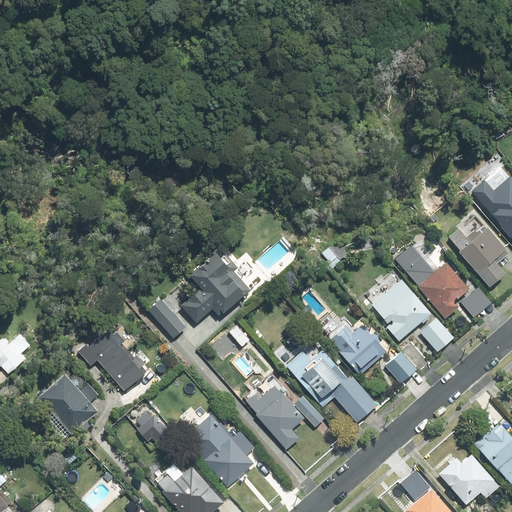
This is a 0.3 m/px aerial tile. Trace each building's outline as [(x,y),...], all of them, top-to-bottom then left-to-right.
[(511,175),(501,163),(472,188),(511,233),(511,175)] [(449,238),(491,286),(507,272),(499,262),(511,252),(486,223),(477,231),(476,229),(467,237),(460,228),(449,238)] [(471,288),(448,261),(436,271),(413,244),(395,259),(447,318),(460,306),(456,301),(471,288)] [(219,250),(192,274),(203,287),(182,305),(198,322),(214,308),(221,316),(252,289),(219,250)] [(432,312),(403,278),(373,304),(389,324),(387,326),(400,340),(432,312)] [(492,302),(479,287),(461,302),(474,317),(492,302)] [(185,326),(162,300),(151,309),(174,336),(185,326)] [(438,317),(421,332),(438,352),(455,337),(438,317)] [(361,374),(388,351),(380,342),(384,339),(376,330),(372,333),(364,323),(353,332),(347,325),(331,339),(361,374)] [(143,373),(109,332),(85,353),(92,362),(99,356),(126,388),(143,373)] [(4,338),(0,341),(0,365),(2,364),(9,371),(26,358),(22,353),(29,346),(21,337),(11,346),(4,338)] [(378,404),(354,376),(350,378),(324,348),(311,359),(304,350),(287,365),(324,406),(335,396),(358,422),(378,404)] [(402,350),(386,365),(402,383),(419,369),(402,350)] [(98,410),(67,374),(41,396),(73,432),(98,410)] [(246,401),(287,449),(301,437),(293,428),(306,417),(277,384),(259,399),(255,394),(246,401)] [(325,418),(304,395),(295,403),(316,426),(325,418)] [(228,484),(255,460),(244,449),(249,444),(239,432),(233,437),(211,411),(184,435),(205,459),(228,484)] [(168,431),(154,415),(139,428),(153,444),(168,431)] [(511,483),(511,432),(502,421),(489,432),(487,430),(475,441),(511,483)] [(457,456),(439,472),(466,503),(481,490),(486,497),(500,484),(472,452),(462,461),(457,456)] [(213,511),(226,501),(194,464),(163,491),(181,511),(213,511)] [(454,511),(432,486),(406,508),(409,511),(454,511)] [(1,511),(8,506),(0,496),(0,511),(1,511)]
